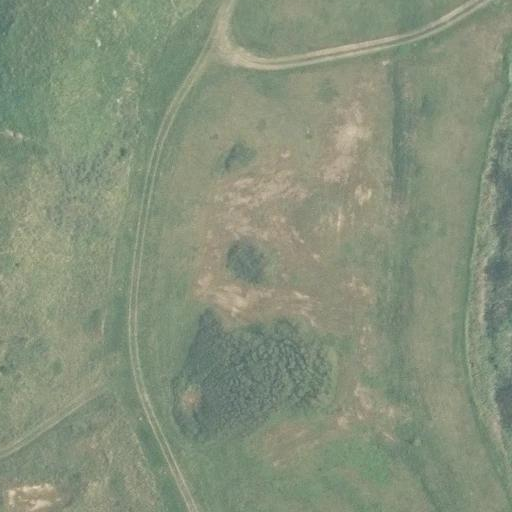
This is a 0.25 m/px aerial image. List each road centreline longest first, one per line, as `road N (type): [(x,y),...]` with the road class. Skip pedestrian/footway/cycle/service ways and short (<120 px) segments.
road 1 (track): [(229,0),(150,142),(136,259),(133,350),(141,392),(191,511)]
road 2 (track): [(212,42),(237,58),(354,57),(493,0)]
road 3 (track): [(0,451),(135,362)]
